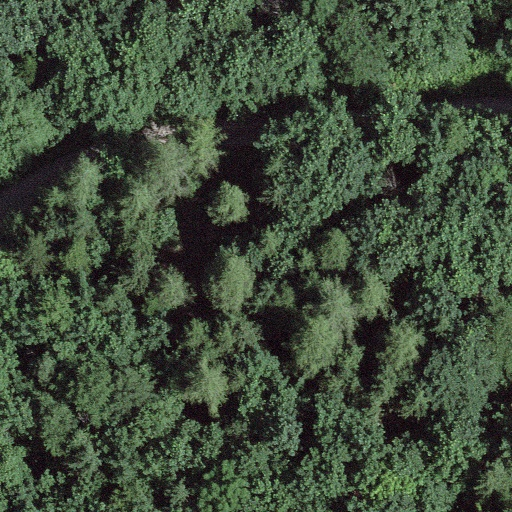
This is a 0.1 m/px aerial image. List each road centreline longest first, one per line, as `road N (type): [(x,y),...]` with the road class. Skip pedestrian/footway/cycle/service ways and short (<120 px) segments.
road 1 (track): [(511,120),(245,133),(133,147)]
road 2 (track): [(133,147),(62,172),(0,215)]
